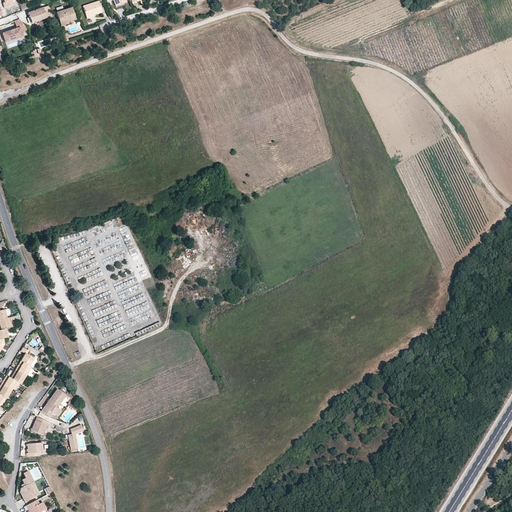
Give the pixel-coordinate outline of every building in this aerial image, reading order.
[(102,13),(99,1),(83,7),(87,19),(90,18),(90,17),(95,15),(102,13)] [(48,6),(43,8),(47,19),(52,17),(48,6)] [(47,19),(43,8),(28,13),(31,24),(47,19)] [(67,24),(67,23),(75,20),(72,8),(56,13),(60,27),(67,24)] [(27,30),(24,26),(17,29),(2,34),(5,43),(23,37),(21,32),(27,30)] [(10,328),(9,322),(11,322),(10,317),(7,318),(0,319),(0,327),(1,330),(5,329),(10,328)] [(34,359),(27,355),(29,351),(23,348),(21,351),(25,354),(21,361),(23,362),(29,366),(34,359)] [(26,376),(31,367),(29,366),(23,362),(20,368),(18,366),(16,370),(26,376)] [(21,384),(26,376),(16,370),(14,373),(16,374),(13,380),(16,382),(20,384),(21,384)] [(13,380),(10,378),(8,377),(5,382),(3,380),(1,384),(11,390),(12,389),(16,382),(13,380)] [(7,398),(10,393),(11,390),(1,384),(0,385),(0,388),(1,389),(0,391),(0,395),(3,397),(6,399),(7,398)] [(57,408),(66,395),(57,389),(41,411),(50,417),(53,413),(57,416),(61,411),(57,408)] [(42,435),(48,422),(37,417),(31,431),(42,435)] [(66,430),(56,425),(55,429),(67,434),(66,430)] [(78,448),(75,434),(83,431),(81,425),(70,429),(71,434),(67,435),(70,450),(78,448)] [(40,456),(39,452),(43,452),(42,443),(27,444),(28,453),(26,453),(27,457),(40,456)] [(39,495),(33,482),(28,471),(23,473),(25,478),(22,480),(24,484),(21,485),(22,487),(20,488),(20,492),(25,502),(39,495)] [(52,492),(49,486),(44,489),(47,495),(48,494),(52,492)] [(46,509),(42,502),(39,504),(37,500),(26,506),(29,511),(40,511),(41,511),(46,509)]
